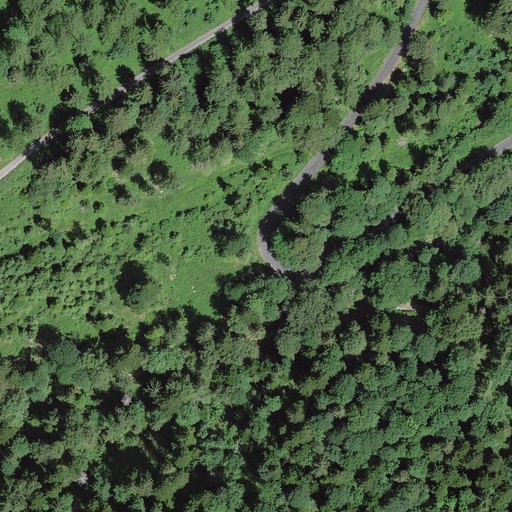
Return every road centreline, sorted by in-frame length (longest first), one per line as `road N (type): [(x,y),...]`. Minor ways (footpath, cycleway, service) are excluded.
road 1 (unclassified): [(511,142),(317,266),(289,269),(266,250),(270,220),(401,47),(423,0)]
road 2 (unclassified): [(265,0),(0,175)]
road 3 (track): [(302,271),(306,303),(321,315),(414,308),(511,341)]
